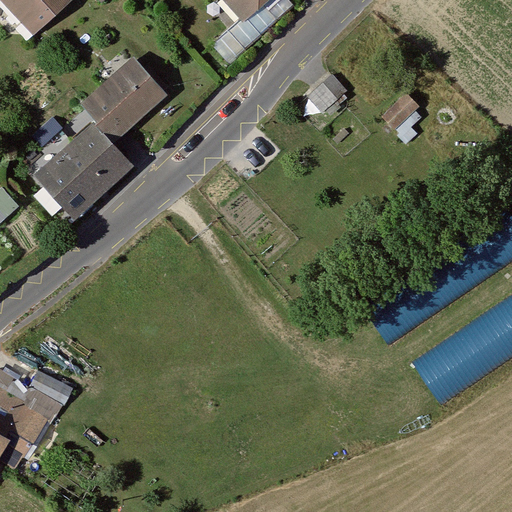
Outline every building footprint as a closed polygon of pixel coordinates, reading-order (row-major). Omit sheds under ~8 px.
[(74,0),(0,0),(34,36),(74,0)] [(224,0),(244,22),(268,0),(224,0)] [(81,105),(94,122),(114,144),(168,95),(134,60),(81,105)] [(334,76),(309,98),(322,113),(347,91),(334,76)] [(409,93),(383,116),(396,130),(421,107),(409,93)] [(63,128),(54,117),(33,136),(42,146),(63,128)] [(114,144),(94,122),(34,178),(76,223),(136,167),(114,144)] [(0,224),(25,202),(7,182),(0,187),(0,224)] [(511,230),(494,242),(505,259),(511,255),(511,230)] [(490,251),(391,313),(400,328),(500,266),(490,251)] [(0,387),(0,432),(13,441),(9,447),(27,459),(51,418),(0,387)] [(0,432),(0,462),(9,447),(13,441),(0,432)]
